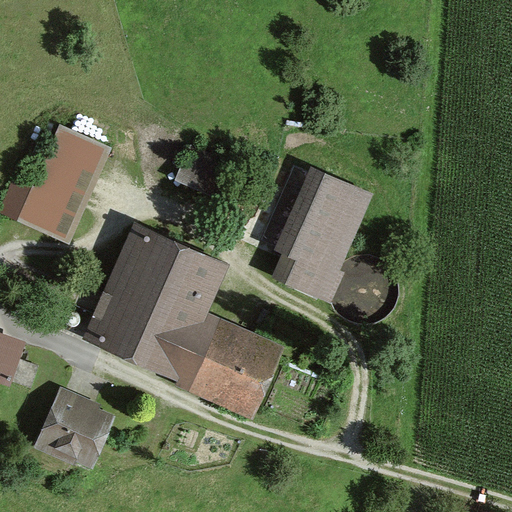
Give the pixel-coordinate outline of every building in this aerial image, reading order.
[(98,152),(40,126),(1,214),(59,240),(98,152)] [(361,198),(296,170),(263,244),(284,253),(272,282),(316,301),(361,198)] [(212,270),(127,232),(75,348),(237,420),(268,351),(191,317),(212,270)] [(0,378),(12,348),(0,343),(0,378)] [(104,421),(49,396),(28,442),(83,467),(104,421)]
